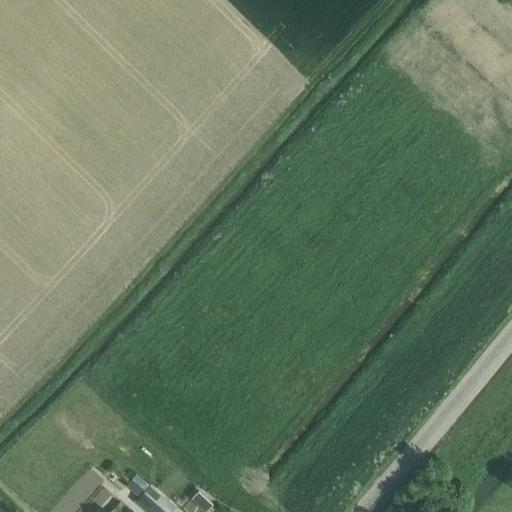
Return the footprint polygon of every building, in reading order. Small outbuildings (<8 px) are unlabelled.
[(136,471),(125,484),(139,496),(150,483),(136,471)] [(146,491),(167,511),(170,511),(186,497),(163,474),(146,491)] [(218,503),(225,494),(208,480),(201,489),(218,503)] [(207,510),(213,503),(198,489),(192,497),(207,510)] [(455,511),(463,495),(454,490),(445,507),(455,511)]
